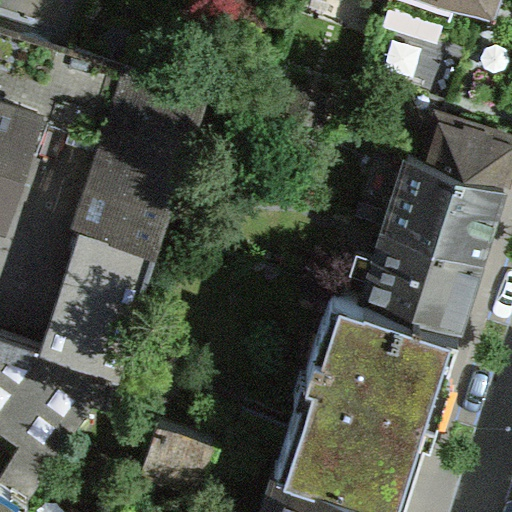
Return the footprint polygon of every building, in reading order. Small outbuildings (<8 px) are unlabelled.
[(100,126),(122,57),(0,17),(0,210),(3,211),(37,106),(100,126)] [(140,299),(137,298),(207,84),(136,61),(44,343),(115,367),(118,368),(140,299)] [(504,179),(511,152),(511,132),(439,109),(424,153),(504,179)] [(424,153),(408,148),(385,220),(481,251),(487,231),(504,179),(424,153)] [(481,251),(385,220),(362,291),(458,322),(464,303),(481,251)] [(333,282),(278,454),(293,459),(402,494),(419,443),(458,322),(362,291),(333,282)] [(0,511),(10,511),(115,367),(44,343),(0,328),(0,420),(23,437),(0,469),(0,511)] [(146,457),(143,462),(202,481),(217,434),(160,416),(146,457)] [(396,511),(402,494),(293,459),(275,511),(396,511)]
